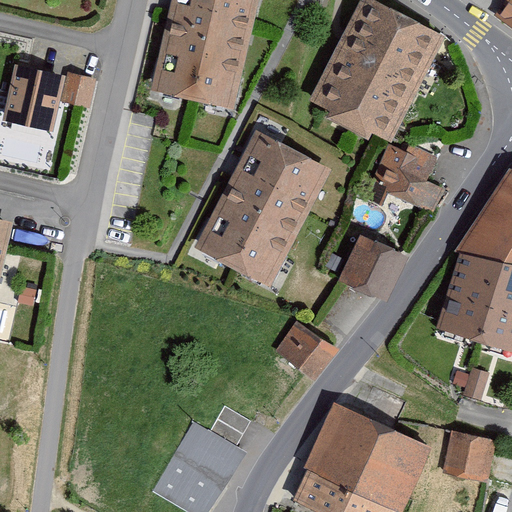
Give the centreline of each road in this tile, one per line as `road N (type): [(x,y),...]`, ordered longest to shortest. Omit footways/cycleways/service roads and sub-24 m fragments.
road 1 (residential): [(134,0),(75,228),(42,511)]
road 2 (tertiary): [(249,511),(275,454),(511,146)]
